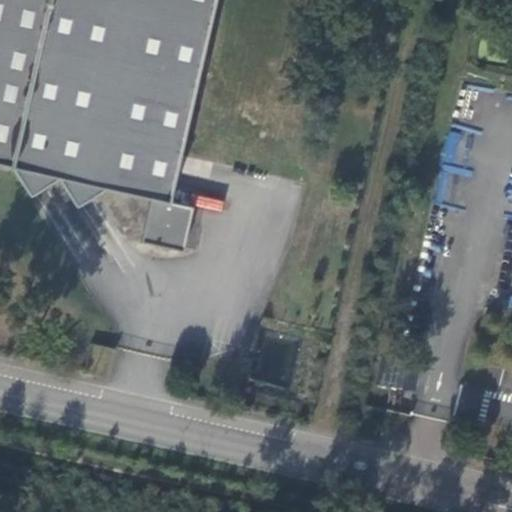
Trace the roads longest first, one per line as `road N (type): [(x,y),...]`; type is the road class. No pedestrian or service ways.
road 1 (tertiary): [(511,508),(0,392)]
road 2 (unknown): [(161,308),(232,250),(258,192)]
road 3 (unknown): [(161,308),(80,218)]
